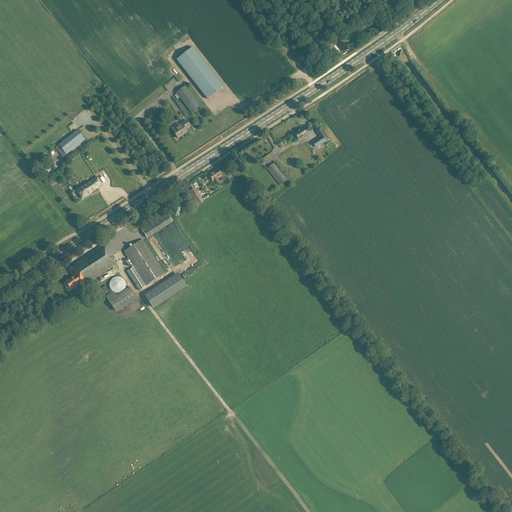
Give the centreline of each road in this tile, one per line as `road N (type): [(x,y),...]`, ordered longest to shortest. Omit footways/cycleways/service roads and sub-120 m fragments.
road 1 (primary): [(0,292),(317,88),(438,0)]
road 2 (track): [(309,511),(135,288),(114,245),(122,237),(116,216)]
